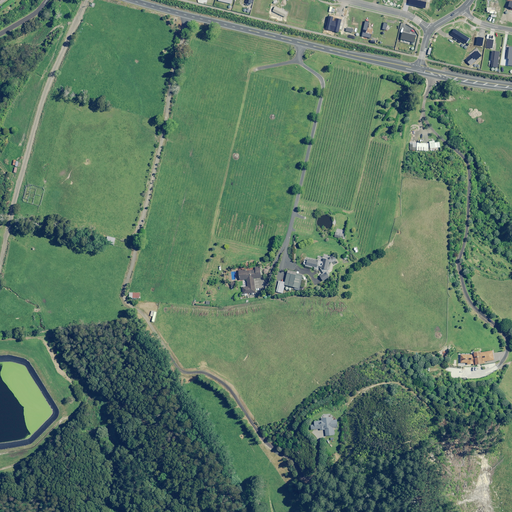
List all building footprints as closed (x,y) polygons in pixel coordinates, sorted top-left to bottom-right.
[(428,143),(417,143),(417,150),(428,151),(428,143)] [(334,238),(345,240),(346,237),(343,237),(345,230),(336,228),(334,238)] [(329,260),(324,259),(322,269),(330,270),(330,267),(328,267),(329,260)] [(318,262),(307,260),(307,261),(304,261),(304,264),(306,265),(305,266),(315,268),(314,270),(318,271),(319,266),(317,266),(318,262)] [(261,278),(260,267),(255,267),(256,270),(246,271),(246,270),(239,271),(240,280),(247,279),(247,286),(243,287),(243,294),(255,293),(254,278),(261,278)] [(329,277),(326,272),(320,276),(323,281),(329,277)] [(297,275),(287,273),(285,282),(279,281),(276,292),(283,293),(285,285),(295,287),(294,289),(299,291),(303,275),(297,274),(297,275)] [(494,360),(493,351),(460,356),(461,363),(467,362),(468,365),(473,364),(474,365),(485,363),(484,361),(494,360)] [(332,420),(332,417),(321,418),(322,421),(314,421),(315,425),(311,425),(311,430),(320,429),(320,430),(325,429),(326,436),(335,435),(334,428),(338,427),(337,420),(332,420)]
